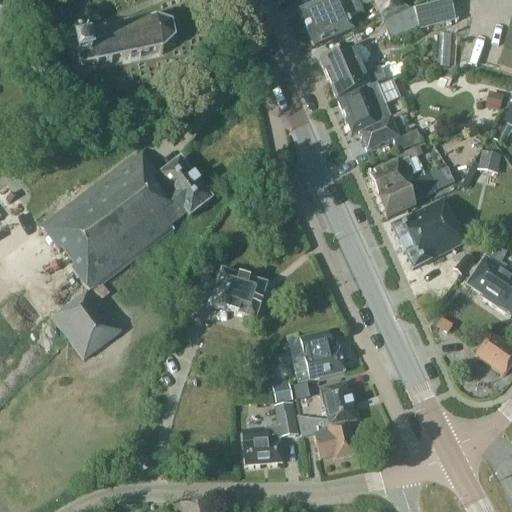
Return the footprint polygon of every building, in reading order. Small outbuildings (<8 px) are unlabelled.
[(325,0),(297,12),(312,48),(353,31),(347,19),(362,13),(358,3),(364,0),(325,0)] [(371,0),(379,17),(401,6),(397,0),(371,0)] [(418,30),(451,21),(448,2),(411,11),(381,23),(389,42),(418,30)] [(150,20),(151,23),(104,33),(103,30),(101,30),(101,34),(90,36),(90,33),(87,33),(88,37),(75,39),(75,36),(72,36),(73,40),(70,41),(72,48),(75,63),(77,70),(79,69),(80,73),(82,72),(82,69),(94,66),(95,70),(97,69),(97,66),(108,63),(108,67),(111,67),(110,63),(157,54),(158,57),(162,57),(161,53),(170,43),(174,44),(175,41),(172,40),(170,29),(172,27),(170,24),(167,27),(155,23),(154,19),(150,20)] [(511,21),(497,71),(511,75),(511,21)] [(319,63),(335,102),(384,80),(379,69),(365,75),(360,64),(357,65),(351,49),(319,63)] [(366,154),(391,143),(396,154),(419,145),(414,133),(397,139),(375,88),(336,104),(350,137),(357,134),(366,154)] [(498,112),(502,96),(488,93),(484,109),(498,112)] [(376,199),(404,187),(407,186),(404,180),(413,176),(407,163),(420,157),(417,148),(394,158),(397,164),(372,174),(374,178),(368,180),(376,199)] [(188,219),(210,202),(179,161),(157,178),(140,154),(41,230),(89,293),(52,322),(83,362),(120,334),(97,304),(108,296),(100,286),(173,231),(169,227),(185,215),(188,219)] [(475,172),(494,176),(498,158),(480,154),(475,172)] [(404,187),(376,199),(377,202),(375,202),(379,212),(381,212),(385,222),(414,210),(411,204),(434,194),(428,179),(411,186),(413,190),(407,193),(404,187)] [(389,229),(412,272),(465,244),(443,202),(389,229)] [(466,256),(452,272),(460,278),(473,262),(466,256)] [(480,300),(509,320),(511,315),(511,274),(502,267),(499,271),(483,260),(465,287),(481,298),(480,300)] [(220,273),(216,285),(202,281),(193,310),(207,314),(209,308),(254,322),(265,287),(220,273)] [(439,323),(435,330),(445,336),(450,329),(439,323)] [(509,343),(511,337),(511,330),(504,325),(498,335),(509,343)] [(474,358),(502,378),(511,365),(511,352),(489,336),(474,358)] [(292,367),(297,387),(343,375),(337,352),(331,353),(328,340),(299,347),(303,364),(292,367)] [(275,406),(291,402),(288,386),(271,390),(275,406)] [(295,403),(309,400),(306,386),(292,389),(295,403)] [(355,457),(347,425),(355,424),(345,386),(319,392),(326,423),(310,427),(318,462),(332,458),(334,463),(355,457)] [(279,441),(296,438),(292,407),(272,410),(274,429),(267,430),(240,433),(243,469),(281,466),(279,441)]
